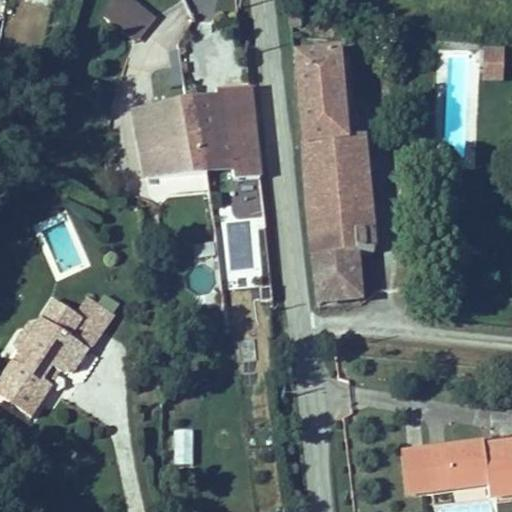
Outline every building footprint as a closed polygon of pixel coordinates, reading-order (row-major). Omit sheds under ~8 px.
[(148,14),(131,0),(107,0),(101,8),(132,33),(148,14)] [(156,34),(172,49),(198,20),(176,0),(160,18),(166,23),(156,34)] [(505,87),(505,54),(481,53),(481,87),(505,87)] [(337,56),(293,56),(302,138),(303,143),(342,142),(337,56)] [(239,179),(257,177),(246,84),(190,93),(201,170),(237,165),(239,179)] [(150,176),(201,170),(190,93),(183,94),(140,100),(150,176)] [(414,126),(440,128),(441,105),(415,104),(414,126)] [(441,105),(440,128),(452,127),(453,105),(441,105)] [(342,142),(303,143),(315,258),(336,258),(335,239),(371,238),(365,141),(342,142)] [(371,238),(335,239),(336,258),(358,257),(371,257),(371,238)] [(336,258),(315,258),(320,304),(361,301),(358,257),(336,258)] [(49,296),(37,316),(19,346),(31,352),(21,369),(9,360),(0,374),(0,397),(32,416),(50,386),(37,378),(46,362),(61,370),(76,366),(86,348),(65,335),(77,313),(49,296)] [(7,339),(19,346),(37,316),(22,314),(7,339)] [(19,346),(9,360),(21,369),(31,352),(19,346)] [(37,378),(50,386),(61,370),(46,362),(37,378)] [(429,486),(444,484),(483,480),(485,496),(511,492),(511,450),(481,455),(479,437),(424,442),(429,486)] [(401,488),(429,486),(424,442),(397,445),(401,488)]
